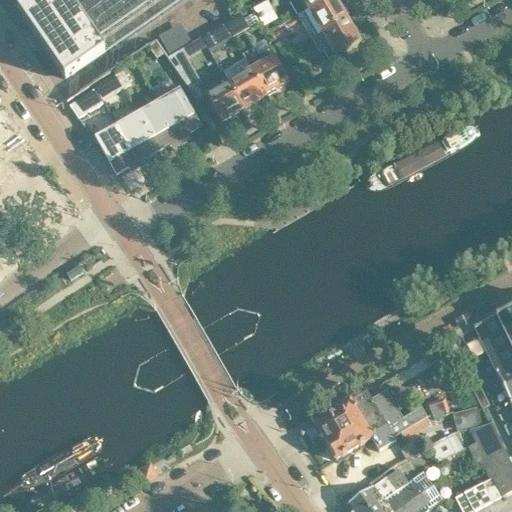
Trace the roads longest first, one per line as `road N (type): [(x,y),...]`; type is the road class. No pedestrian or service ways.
road 1 (residential): [(117,225),(431,62)]
road 2 (unclassified): [(257,447),(287,407),(511,278)]
road 3 (unclassified): [(117,225),(0,53)]
road 4 (residential): [(0,295),(82,236),(117,225)]
road 5 (residential): [(257,447),(149,511)]
